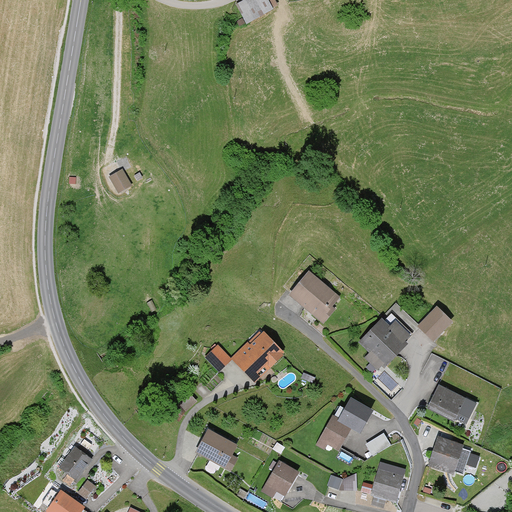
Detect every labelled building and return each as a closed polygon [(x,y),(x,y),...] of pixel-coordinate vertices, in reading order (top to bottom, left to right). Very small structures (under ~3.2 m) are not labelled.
[(272,8),(267,0),(244,0),(236,5),(247,23),(272,8)] [(109,178),(119,193),(131,186),(122,170),(109,178)] [(341,296),(308,270),(290,292),(323,318),(341,296)] [(451,324),(436,308),(418,326),(434,341),(451,324)] [(388,326),(380,318),(359,340),(369,350),(363,355),(378,369),(411,334),(395,319),(388,326)] [(230,358),(254,380),(284,349),(261,327),(230,358)] [(230,358),(216,345),(206,357),(219,369),(230,358)] [(466,399),(438,384),(426,406),(454,421),(466,399)] [(339,419),(333,416),(321,438),(338,448),(351,425),(360,430),(371,409),(351,398),(339,419)] [(239,444),(207,427),(195,449),(232,469),(239,457),(233,454),(239,444)] [(438,437),(428,462),(453,472),(463,447),(438,437)] [(74,480),(91,457),(75,445),(58,468),(74,480)] [(300,472),(280,460),(263,489),(284,501),(300,472)] [(395,500),(402,475),(377,468),(370,493),(395,500)] [(332,472),(328,484),(339,488),(343,476),(332,472)] [(342,475),(342,489),(355,489),(355,475),(342,475)] [(93,485),(86,479),(76,491),(84,497),(93,485)] [(78,511),(83,505),(60,488),(45,509),(48,511),(78,511)]
